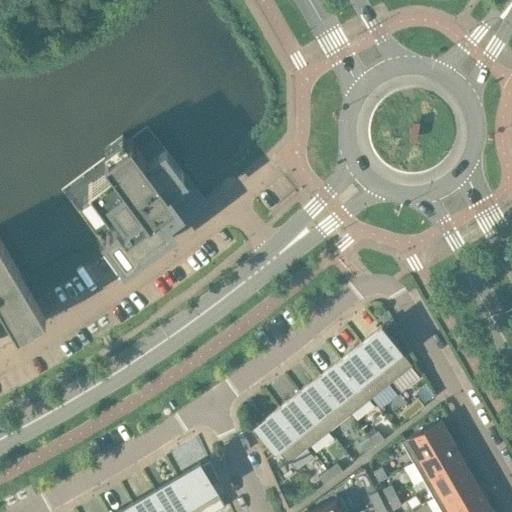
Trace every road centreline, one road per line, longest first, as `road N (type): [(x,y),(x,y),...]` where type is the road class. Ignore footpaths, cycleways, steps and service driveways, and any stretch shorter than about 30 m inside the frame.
road 1 (residential): [(511,493),(404,304),(384,287),(362,286),(211,410)]
road 2 (tertiary): [(276,254),(160,347),(0,438)]
road 3 (residential): [(231,208),(89,309),(0,358)]
road 4 (residential): [(211,410),(42,511)]
road 5 (secondary): [(415,196),(454,242),(511,348)]
